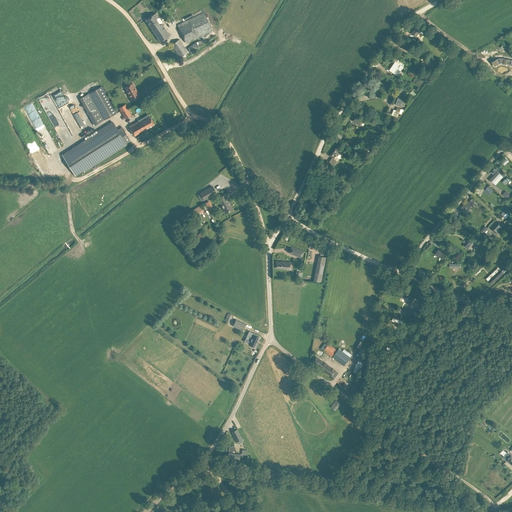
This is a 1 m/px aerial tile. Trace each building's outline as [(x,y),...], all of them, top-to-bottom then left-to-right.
[(178,25),(186,43),(212,31),(204,12),(178,25)] [(162,24),(162,23),(162,22),(160,18),(158,18),(155,13),(146,20),(160,42),(170,35),(162,24)] [(411,33),(416,37),(423,28),(418,25),(411,33)] [(188,50),(187,48),(186,49),(185,48),(184,48),(183,47),(183,46),(179,39),(171,44),(180,57),(187,52),(187,51),(188,50)] [(196,42),(187,47),(190,53),(199,48),(196,42)] [(430,68),(431,69),(433,68),(433,67),(434,66),(429,57),(424,60),(429,69),(430,68)] [(399,70),(402,66),(395,61),(389,70),(395,74),(397,75),(401,71),(399,70)] [(126,91),(132,101),(140,96),(132,83),(125,87),(127,91),(126,91)] [(117,113),(102,86),(90,92),(105,120),(117,113)] [(53,99),(62,95),(59,89),(51,93),(53,99)] [(395,104),(402,106),(405,99),(398,96),(395,104)] [(96,103),(85,109),(95,125),(105,120),(96,103)] [(396,110),(394,109),(392,115),(398,117),(400,113),(402,113),(402,111),(403,112),(404,110),(401,109),(397,107),(396,110)] [(121,112),(125,119),(131,115),(127,108),(121,112)] [(77,112),(74,114),(79,126),(85,123),(81,113),(78,114),(77,112)] [(359,116),(367,121),(369,118),(361,112),(359,116)] [(352,120),(360,126),(364,121),(356,115),(352,120)] [(146,119),(145,117),(141,119),(141,120),(139,121),(129,126),(132,131),(134,136),(155,124),(152,120),(150,117),(146,119)] [(113,121),(104,127),(97,131),(98,131),(62,154),(76,176),(84,171),(85,172),(127,145),(127,143),(130,141),(122,126),(118,129),(114,123),(113,121)] [(329,161),(334,165),(337,161),(334,159),(340,151),(335,147),(329,155),(332,157),(329,161)] [(489,180),(493,183),(501,174),(498,171),(489,180)] [(201,193),(204,200),(216,193),(213,186),(201,193)] [(217,199),(223,209),(226,213),(233,209),(225,195),(217,199)] [(461,208),(465,212),(472,205),(467,201),(461,208)] [(179,218),(183,224),(204,212),(200,205),(179,218)] [(505,218),(509,215),(507,211),(505,209),(501,213),(504,217),(501,219),(503,220),(505,218)] [(492,230),(497,234),(504,226),(499,222),(492,230)] [(193,237),(185,242),(188,248),(205,238),(202,232),(201,232),(200,230),(192,235),(193,237)] [(464,246),(469,250),(475,241),(470,237),(464,246)] [(289,253),(301,258),(304,251),(292,246),(289,253)] [(435,254),(442,259),(446,253),(439,248),(435,254)] [(316,281),(321,282),(326,257),(319,255),(316,273),(318,273),(316,281)] [(275,268),(291,269),(291,262),(276,261),(275,268)] [(500,270),(488,281),(491,284),(503,272),(500,270)] [(407,304),(411,305),(415,295),(407,292),(405,297),(409,299),(407,304)] [(233,326),(243,330),(245,324),(236,320),(233,326)] [(249,344),(255,347),(260,338),(255,335),(256,334),(249,331),(247,336),(252,338),(249,344)] [(326,341),(321,348),(343,365),(350,357),(342,351),(339,348),(337,350),(326,341)] [(312,362),(323,370),(334,378),(338,373),(327,365),(316,357),(312,362)] [(358,373),(363,362),(357,360),(352,371),(358,373)] [(297,386),(302,389),(309,380),(304,377),(297,386)] [(331,407),(336,410),(341,403),(336,400),(331,407)] [(233,431),(238,444),(243,442),(237,429),(233,431)] [(240,454),(237,454),(234,445),(229,447),(227,457),(239,459),(240,454)] [(510,454),(507,452),(503,457),(511,464),(511,455),(511,454),(510,454)]
